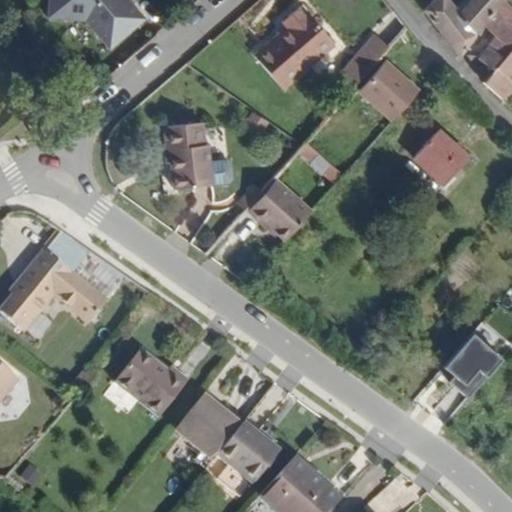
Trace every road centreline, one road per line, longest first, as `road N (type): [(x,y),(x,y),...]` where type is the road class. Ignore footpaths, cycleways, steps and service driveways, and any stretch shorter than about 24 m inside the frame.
road 1 (unclassified): [(503,511),(430,449),(99,209),(44,158)]
road 2 (unclassified): [(44,158),(235,0)]
road 3 (residential): [(394,0),(511,120)]
